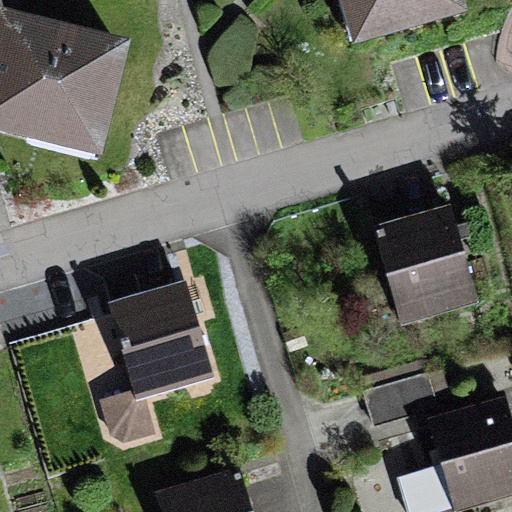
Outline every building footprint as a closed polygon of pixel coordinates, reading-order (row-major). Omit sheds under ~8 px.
[(357,0),(369,42),(458,15),(453,0),(357,0)] [(120,55),(0,20),(0,108),(97,135),(120,55)] [(431,215),(357,237),(387,336),(461,313),(431,215)] [(182,291),(104,314),(129,401),(207,379),(182,291)] [(511,447),(500,405),(423,427),(446,511),(468,511),(511,500),(511,447)] [(238,511),(232,480),(145,500),(147,511),(238,511)]
